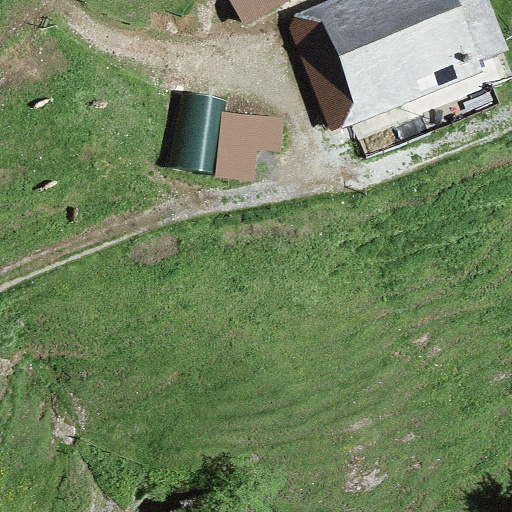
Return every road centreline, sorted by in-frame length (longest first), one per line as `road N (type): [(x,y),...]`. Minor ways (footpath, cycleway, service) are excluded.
road 1 (track): [(0,297),(97,245),(343,177)]
road 2 (track): [(343,177),(281,93),(165,48),(121,49),(61,12)]
